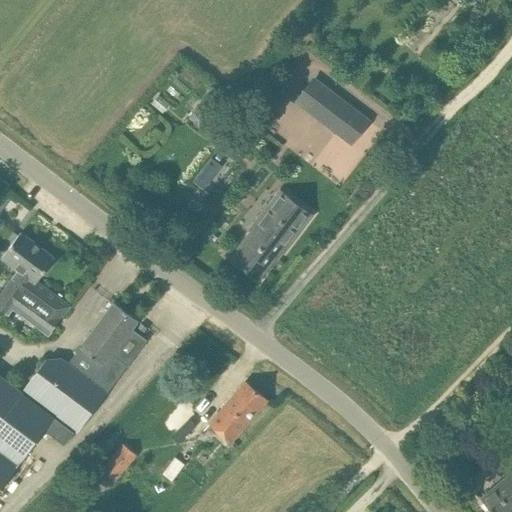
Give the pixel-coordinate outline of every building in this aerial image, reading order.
[(217,83),(189,118),(206,131),(234,97),(217,83)] [(323,126),(352,148),(371,123),(342,101),(323,126)] [(202,168),(193,180),(202,187),(209,178),(209,173),(202,168)] [(0,208),(9,211),(15,190),(2,187),(0,192),(0,208)] [(244,237),(245,238),(231,258),(259,280),(274,260),(277,262),(313,214),(279,188),(247,230),(249,231),(244,237)] [(155,207),(149,217),(169,229),(175,220),(155,207)] [(21,232),(2,258),(19,270),(10,282),(14,286),(17,282),(26,289),(32,282),(34,283),(35,284),(38,281),(56,258),(21,232)] [(10,282),(0,295),(0,308),(9,315),(13,309),(33,323),(49,335),(62,317),(69,308),(70,306),(38,281),(35,284),(34,283),(32,282),(26,289),(17,282),(14,286),(10,282)] [(0,484),(44,430),(64,445),(75,431),(77,432),(108,392),(146,341),(132,330),(133,329),(139,321),(138,320),(114,303),(114,302),(68,363),(62,358),(46,359),(22,391),(21,393),(0,376),(0,484)] [(267,400),(245,381),(209,424),(231,443),(267,400)] [(123,443),(102,469),(91,482),(104,494),(115,481),(116,481),(138,456),(123,443)] [(168,486),(185,464),(175,457),(151,490),(159,496),(167,485),(168,486)] [(511,511),(511,472),(481,498),(492,511),(511,511)]
